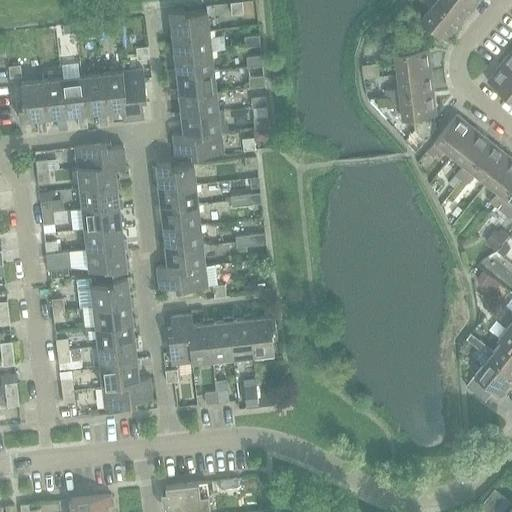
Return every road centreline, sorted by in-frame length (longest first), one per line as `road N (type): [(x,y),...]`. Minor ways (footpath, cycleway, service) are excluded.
road 1 (residential): [(166,443),(266,439),(410,497),(471,483),(510,441)]
road 2 (residential): [(148,308),(137,133)]
road 3 (residential): [(47,457),(27,294)]
road 4 (residential): [(511,125),(468,90),(459,66),(502,0)]
road 5 (residential): [(137,133),(159,130),(146,6)]
road 6 (residential): [(166,443),(148,308)]
road 7 (residential): [(25,277),(9,146)]
road 8 (residential): [(148,308),(276,294)]
road 9 (residential): [(9,146),(137,133)]
